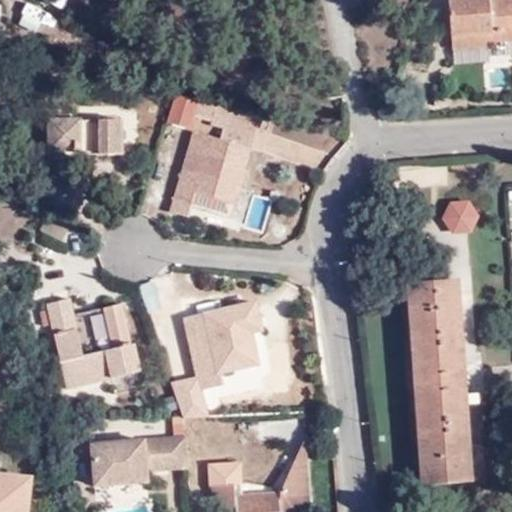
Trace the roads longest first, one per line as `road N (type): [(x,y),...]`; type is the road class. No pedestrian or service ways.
road 1 (residential): [(336,269),(341,190),(390,139),(511,130)]
road 2 (residential): [(354,511),(336,269)]
road 3 (residential): [(336,269),(119,247)]
